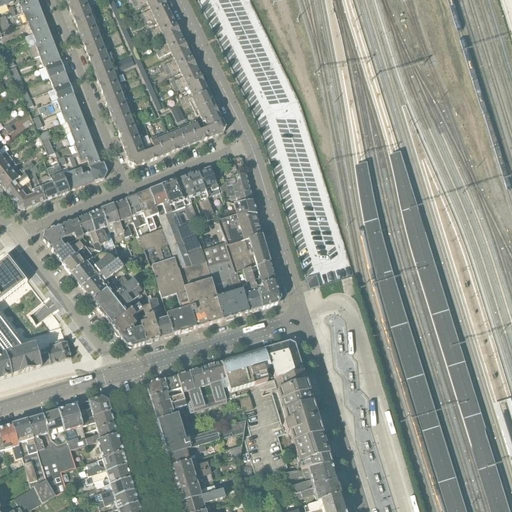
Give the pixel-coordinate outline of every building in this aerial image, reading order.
[(22,14),(39,7),(36,0),(23,0),(26,5),(20,7),(22,14)] [(71,16),(91,8),(87,0),(78,0),(67,4),(71,16)] [(112,11),(116,9),(112,0),(108,0),(107,1),(112,11)] [(146,4),(148,8),(163,1),(162,0),(142,0),(132,5),(134,9),(146,4)] [(196,0),(257,123),(275,183),(305,278),(306,280),(305,280),(305,281),(309,292),(319,288),(353,277),(326,190),(303,114),(299,103),(253,9),(248,0),(196,0)] [(138,17),(140,21),(167,9),(163,1),(148,8),(150,11),(138,17)] [(26,25),(44,18),(39,7),(22,14),(26,25)] [(11,19),(16,17),(12,8),(8,9),(11,19)] [(76,27),(95,19),(91,8),(71,16),(76,27)] [(117,22),(121,20),(116,9),(112,11),(117,22)] [(154,20),(156,25),(171,17),(167,9),(140,21),(142,26),(154,20)] [(146,34),(149,39),(175,26),(171,17),(156,25),(158,28),(146,34)] [(48,29),(44,18),(26,25),(27,25),(23,27),(27,37),(32,36),(48,29)] [(80,37),(100,30),(95,19),(76,27),(80,37)] [(122,33),(126,30),(121,20),(117,22),(122,33)] [(7,22),(6,23),(7,26),(3,27),(5,33),(11,31),(7,22)] [(162,37),(164,41),(179,34),(175,26),(149,39),(151,43),(162,37)] [(36,46),(52,40),(48,29),(32,36),(36,46)] [(84,48),(104,41),(100,30),(80,37),(84,48)] [(126,43),(131,41),(126,30),(122,33),(126,43)] [(154,51),(156,55),(183,43),(179,34),(164,41),(166,45),(154,51)] [(39,58),(56,51),(52,40),(36,46),(30,49),(34,60),(39,58)] [(88,60),(108,52),(104,41),(84,48),(88,60)] [(131,53),(135,51),(131,41),(126,43),(131,53)] [(170,54),(172,58),(187,51),(183,43),(156,55),(159,60),(170,54)] [(56,51),(39,58),(43,69),(45,69),(61,62),(56,51)] [(136,64),(140,62),(135,51),(131,53),(136,64)] [(162,68),(165,73),(192,60),(187,51),(172,58),(174,62),(162,68)] [(93,70),(112,63),(108,52),(88,60),(93,70)] [(23,60),(14,64),(10,57),(4,59),(9,70),(25,64),(23,60)] [(178,71),(181,75),(196,68),(192,60),(165,73),(167,77),(178,71)] [(49,80),(65,74),(61,62),(45,69),(49,80)] [(140,75),(145,73),(140,62),(136,64),(140,75)] [(97,81),(116,74),(112,63),(93,70),(97,81)] [(14,80),(20,78),(18,74),(16,68),(10,71),(14,80)] [(171,84),(173,89),(200,76),(196,68),(181,75),(182,79),(171,84)] [(145,86),(150,84),(145,73),(140,75),(145,86)] [(53,91),(69,85),(65,74),(49,80),(51,86),(53,91)] [(101,92),(120,84),(116,74),(97,81),(101,92)] [(186,88),(189,92),(204,85),(200,76),(173,89),(175,93),(186,88)] [(19,91),(25,89),(20,78),(14,80),(19,91)] [(105,103),(125,96),(120,84),(101,92),(105,103)] [(150,96),(154,94),(150,84),(145,86),(150,96)] [(57,102),(74,96),(69,85),(53,91),(57,102)] [(180,106),(188,102),(208,93),(204,85),(189,92),(190,96),(178,101),(180,106)] [(24,102),(30,100),(26,92),(25,89),(19,91),(24,102)] [(194,113),(213,104),(208,93),(188,102),(194,113)] [(157,113),(162,111),(154,94),(150,96),(157,113)] [(61,114),(78,107),(74,96),(57,102),(61,114)] [(109,114),(129,107),(125,96),(105,103),(109,114)] [(29,113),(35,110),(30,100),(24,102),(29,113)] [(204,123),(219,117),(213,104),(194,113),(197,118),(199,117),(202,124),(204,123)] [(66,124),(82,118),(78,107),(61,114),(66,124)] [(114,125),(133,117),(129,107),(109,114),(114,125)] [(177,124),(184,121),(178,107),(170,111),(177,124)] [(34,124),(40,122),(38,118),(36,113),(29,116),(32,120),(33,120),(34,124)] [(118,135),(137,127),(133,117),(114,125),(118,135)] [(210,129),(213,139),(223,135),(225,129),(219,117),(204,123),(207,130),(210,129)] [(82,118),(66,124),(70,136),(87,129),(82,118)] [(38,131),(43,129),(40,122),(34,124),(38,131)] [(197,145),(213,139),(210,129),(207,130),(200,133),(197,125),(195,126),(194,123),(189,125),(197,145)] [(185,149),(197,145),(189,125),(178,130),(185,149)] [(122,147),(142,139),(137,127),(118,135),(122,147)] [(74,147),(91,141),(87,129),(70,136),(66,137),(70,147),(74,146),(74,147)] [(174,154),(185,149),(178,130),(166,134),(174,154)] [(49,141),(51,140),(47,132),(39,136),(44,145),(50,143),(49,141)] [(163,158),(174,154),(166,134),(155,139),(163,158)] [(126,158),(143,151),(146,150),(142,139),(122,147),(126,158)] [(148,164),(163,158),(155,139),(150,141),(154,151),(145,155),(148,164)] [(78,158),(95,152),(91,141),(74,147),(78,158)] [(49,156),(54,153),(50,143),(44,145),(49,156)] [(0,165),(9,158),(6,154),(9,151),(5,146),(0,149),(0,165)] [(135,168),(148,164),(145,155),(143,151),(126,158),(130,166),(135,168)] [(89,169),(100,165),(95,152),(78,158),(81,164),(87,162),(89,169)] [(0,180),(11,171),(7,167),(12,163),(13,163),(9,158),(0,165),(0,180)] [(61,168),(66,166),(63,158),(58,160),(61,168)] [(0,180),(0,186),(4,192),(32,170),(34,168),(31,163),(20,172),(15,175),(11,171),(0,180)] [(88,174),(92,184),(94,184),(104,181),(107,174),(103,164),(100,165),(89,169),(91,173),(88,174)] [(69,193),(63,176),(62,175),(59,165),(46,170),(49,178),(57,199),(70,194),(69,193)] [(83,175),(81,169),(73,172),(80,189),(92,184),(88,174),(83,175)] [(25,211),(45,203),(37,183),(35,176),(32,170),(4,192),(15,205),(18,209),(18,210),(24,212),(25,211)] [(198,174),(207,199),(220,194),(210,170),(198,174)] [(69,193),(80,189),(73,172),(63,176),(69,193)] [(216,219),(214,216),(207,200),(207,199),(198,174),(186,179),(195,202),(199,201),(208,222),(216,219)] [(235,196),(250,192),(247,182),(245,175),(235,177),(237,185),(232,186),(227,188),(230,197),(235,196)] [(45,203),(57,199),(49,178),(45,177),(39,180),(37,183),(45,203)] [(175,183),(194,231),(198,230),(196,227),(199,226),(198,223),(190,204),(195,202),(186,179),(175,183)] [(200,249),(194,231),(175,183),(161,189),(188,257),(202,252),(206,250),(205,247),(200,249)] [(224,199),(230,198),(230,197),(227,188),(226,184),(219,186),(224,199)] [(204,258),(202,252),(188,257),(161,189),(149,194),(158,216),(164,231),(176,260),(179,272),(206,264),(204,258)] [(235,196),(230,197),(230,198),(231,202),(236,201),(237,205),(252,201),(250,192),(235,196)] [(156,230),(152,219),(158,216),(149,194),(137,198),(143,215),(146,222),(149,233),(156,230)] [(133,225),(135,229),(140,227),(137,217),(143,215),(137,198),(125,203),(133,225)] [(235,216),(255,217),(256,217),(252,201),(237,205),(233,205),(235,214),(235,216)] [(112,208),(123,235),(125,239),(132,237),(128,227),(133,225),(125,203),(112,208)] [(116,238),(123,235),(112,208),(101,212),(109,234),(114,233),(116,238)] [(235,214),(222,210),(216,225),(225,245),(225,247),(261,237),(255,217),(235,216),(235,214)] [(110,237),(109,234),(101,212),(88,217),(100,247),(108,244),(109,246),(113,245),(110,237)] [(102,253),(100,247),(88,217),(76,221),(83,238),(89,236),(94,251),(95,251),(102,253)] [(83,239),(83,238),(76,221),(69,224),(60,228),(44,234),(42,241),(54,256),(65,248),(61,243),(65,240),(74,237),(76,242),(83,239)] [(155,250),(160,265),(176,260),(164,231),(159,233),(151,235),(139,239),(144,254),(155,250)] [(234,275),(250,270),(269,264),(265,250),(261,237),(225,247),(230,261),(234,275)] [(54,256),(63,267),(87,249),(85,244),(81,247),(79,244),(72,250),(68,246),(65,248),(54,256)] [(234,275),(230,261),(225,247),(225,245),(206,250),(202,252),(206,264),(207,268),(223,323),(247,315),(234,275)] [(63,267),(70,277),(92,260),(93,259),(90,255),(95,251),(94,251),(87,249),(63,267)] [(70,277),(80,290),(121,258),(118,257),(113,256),(109,258),(108,258),(97,266),(92,260),(70,277)] [(35,346),(21,350),(0,321),(0,304),(27,283),(7,257),(0,263),(0,262),(0,381),(12,378),(12,377),(44,368),(59,363),(60,364),(65,362),(71,360),(66,344),(64,344),(61,345),(60,343),(50,346),(50,348),(46,350),(43,351),(37,353),(35,346)] [(91,304),(110,289),(105,282),(127,266),(124,263),(129,260),(121,258),(80,290),(91,304)] [(179,272),(176,260),(160,265),(151,268),(161,301),(162,301),(163,304),(177,300),(182,315),(167,320),(172,338),(197,330),(179,272)] [(197,330),(223,323),(207,268),(206,264),(179,272),(197,330)] [(255,289),(275,283),(269,264),(250,270),(255,289)] [(247,315),(262,311),(255,289),(250,270),(234,275),(247,315)] [(91,304),(102,317),(138,288),(133,281),(128,285),(124,279),(110,289),(91,304)] [(255,289),(262,311),(276,307),(280,301),(275,283),(255,289)] [(110,327),(126,315),(123,311),(139,297),(137,296),(141,292),(138,288),(102,317),(110,327)] [(159,342),(172,338),(167,320),(162,321),(156,301),(148,303),(159,342)] [(145,346),(159,342),(148,303),(144,304),(146,308),(141,310),(140,324),(145,346)] [(120,340),(140,324),(141,310),(138,306),(126,315),(110,327),(120,340)] [(132,350),(145,346),(140,324),(120,340),(125,347),(132,350)] [(271,370),(272,374),(274,382),(302,374),(298,361),(294,346),(289,344),(264,352),(269,370),(271,370)] [(240,359),(245,377),(249,390),(267,384),(263,372),(269,370),(264,352),(251,355),(240,359)] [(227,386),(232,402),(236,401),(238,400),(248,397),(246,391),(249,390),(245,377),(240,359),(221,365),(227,386)] [(225,404),(232,402),(230,397),(227,386),(221,365),(209,368),(220,405),(225,404)] [(210,408),(220,405),(209,368),(199,371),(204,386),(209,385),(212,395),(207,396),(210,408)] [(198,388),(204,386),(199,371),(189,374),(199,411),(210,408),(207,396),(201,398),(198,388)] [(188,415),(199,411),(189,374),(176,378),(180,390),(182,395),(183,396),(184,401),(186,407),(188,415)] [(300,472),(331,467),(308,394),(302,374),(274,382),(273,382),(277,393),(276,393),(282,413),(286,424),(283,425),(286,435),(289,435),(298,465),(300,472)] [(167,394),(180,390),(176,378),(150,385),(147,392),(149,400),(167,394)] [(149,400),(153,411),(184,401),(183,396),(169,400),(167,394),(149,400)] [(248,397),(238,400),(242,414),(253,410),(249,398),(248,398),(248,397)] [(79,423),(110,413),(107,404),(101,400),(75,408),(79,423)] [(156,422),(179,416),(177,410),(186,407),(184,401),(153,411),(154,415),(156,422)] [(232,402),(225,404),(228,414),(239,411),(236,401),(232,402)] [(81,429),(79,423),(75,408),(58,413),(68,445),(70,453),(87,448),(85,441),(83,435),(81,429)] [(58,448),(68,445),(58,413),(43,418),(51,444),(58,448)] [(110,413),(79,423),(81,429),(94,425),(96,431),(113,425),(110,417),(111,417),(110,414),(110,413)] [(204,446),(228,439),(244,434),(245,422),(216,432),(191,439),(187,427),(184,414),(179,416),(156,422),(160,435),(166,457),(204,446)] [(31,491),(19,498),(27,511),(30,511),(42,506),(66,492),(64,484),(62,477),(61,475),(76,470),(70,453),(68,445),(58,448),(51,444),(43,418),(28,422),(46,483),(31,491)] [(28,422),(12,427),(22,460),(29,485),(31,491),(46,483),(28,422)] [(89,440),(85,441),(87,448),(96,445),(117,438),(114,426),(113,426),(113,425),(96,431),(98,437),(89,440)] [(15,462),(22,460),(12,427),(0,430),(0,442),(3,453),(12,451),(15,462)] [(101,461),(122,454),(120,448),(121,448),(117,438),(96,445),(98,451),(95,452),(96,457),(100,456),(101,461)] [(195,456),(206,453),(204,446),(166,457),(168,462),(171,469),(196,462),(197,461),(195,456)] [(88,472),(86,476),(88,480),(126,467),(122,454),(101,461),(102,462),(87,467),(88,472)] [(174,481),(209,470),(214,469),(212,464),(207,465),(207,464),(197,467),(196,462),(171,469),(171,471),(171,470),(173,476),(174,481)] [(104,489),(109,487),(130,480),(126,467),(88,480),(84,480),(87,487),(94,485),(103,482),(104,489)] [(294,497),(336,484),(336,483),(335,483),(331,467),(300,472),(283,475),(284,482),(304,479),(306,484),(291,488),(294,497)] [(178,494),(203,486),(201,479),(211,477),(209,470),(174,481),(176,486),(178,492),(177,492),(178,494)] [(107,493),(94,497),(96,504),(134,492),(130,480),(109,487),(105,488),(107,493)] [(316,504),(340,497),(337,487),(336,484),(294,497),(296,503),(314,498),(316,504)] [(178,494),(181,504),(215,494),(214,488),(205,491),(203,486),(178,494)] [(134,492),(96,504),(99,511),(112,507),(113,504),(115,503),(117,511),(138,504),(134,492)] [(183,511),(210,511),(211,511),(209,505),(225,500),(224,498),(228,496),(222,492),(215,494),(181,504),(183,511)] [(321,511),(334,511),(343,509),(340,497),(316,504),(308,507),(305,508),(306,511),(313,511),(321,510),(321,511)] [(27,511),(19,498),(13,502),(19,510),(16,511),(27,511)] [(231,511),(243,509),(241,502),(232,505),(231,511)]
